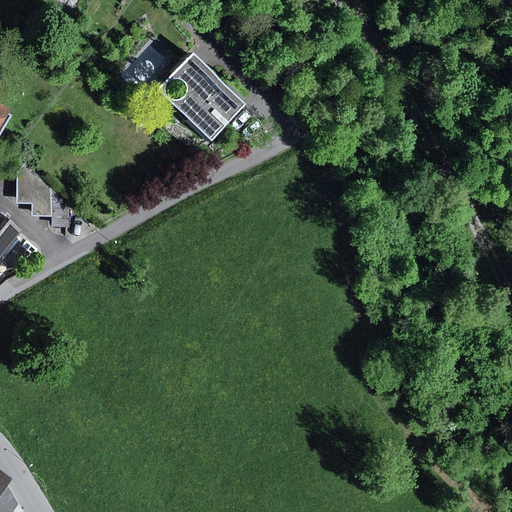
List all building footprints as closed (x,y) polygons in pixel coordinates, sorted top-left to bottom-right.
[(159,91),(211,140),(247,101),(195,52),(159,91)] [(0,125),(11,107),(0,99),(0,125)] [(30,162),(21,173),(21,202),(37,202),(37,216),(58,216),(58,184),(30,162)] [(0,211),(0,262),(25,231),(0,211)] [(0,503),(19,477),(0,463),(0,503)]
